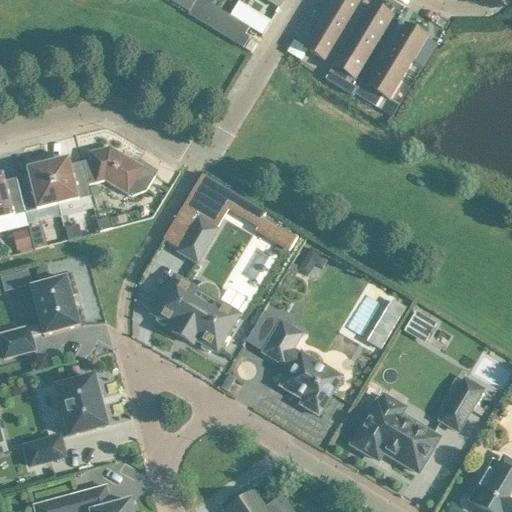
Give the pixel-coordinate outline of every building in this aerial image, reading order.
[(279,8),(283,0),(266,0),(266,1),(279,8)] [(334,0),(305,49),(307,50),(325,61),(362,0),(334,0)] [(239,3),(230,17),(250,29),(262,36),(269,24),(270,22),(239,3)] [(325,80),(325,81),(353,97),(355,94),(361,83),(354,79),(392,18),(371,5),(334,67),(334,66),(327,77),(325,80)] [(220,11),(209,28),(220,34),(243,48),(249,40),(249,39),(246,37),(249,31),(250,29),(230,17),(220,11)] [(405,26),(368,87),(389,100),(408,67),(413,60),(423,66),(436,45),(425,39),(426,38),(405,26)] [(293,42),(286,53),(300,62),(307,50),(305,49),(293,42)] [(88,187),(105,183),(131,198),(146,193),(156,176),(110,148),(88,154),(90,162),(82,164),(88,187)] [(62,160),(47,164),(58,207),(59,206),(91,198),(88,187),(82,164),(71,166),(64,168),(62,160)] [(28,177),(16,180),(25,214),(36,211),(37,212),(58,207),(47,164),(26,169),(28,177)] [(3,175),(0,175),(0,220),(14,217),(13,217),(25,214),(16,180),(5,183),(3,175)] [(202,176),(163,241),(180,251),(179,253),(197,264),(228,211),(256,228),(291,248),(297,238),(262,218),(264,215),(265,214),(202,176)] [(96,222),(99,233),(100,233),(112,230),(109,218),(96,222)] [(78,226),(64,230),(67,242),(80,238),(81,238),(78,226)] [(27,231),(12,235),(17,253),(20,252),(32,249),(27,231)] [(31,239),(34,251),(47,247),(44,235),(31,239)] [(41,269),(20,270),(20,286),(41,285),(41,269)] [(174,278),(152,315),(156,318),(156,322),(164,327),(168,325),(174,328),(171,333),(193,346),(196,341),(201,344),(201,349),(209,354),(213,352),(217,354),(239,317),(218,304),(220,299),(219,293),(216,288),(210,285),(205,284),(199,286),(195,291),(174,278)] [(79,328),(66,279),(31,289),(41,326),(30,329),(29,329),(0,336),(0,342),(5,360),(36,352),(32,339),(44,336),(44,337),(79,328)] [(392,302),(382,318),(395,326),(405,310),(392,302)] [(439,326),(416,312),(404,333),(427,346),(439,326)] [(300,406),(318,417),(342,378),(301,353),(300,355),(293,351),(302,336),(281,323),(263,354),(284,367),(284,365),(291,369),(280,388),(303,402),(300,406)] [(511,361),(494,351),(485,365),(504,377),(511,364),(511,361)] [(65,421),(69,438),(106,428),(93,379),(56,389),(61,406),(58,410),(60,418),(65,421)] [(458,433),(482,391),(465,381),(440,422),(458,433)] [(378,403),(352,446),(378,462),(384,451),(397,459),(396,461),(418,474),(438,440),(400,417),(404,410),(384,398),(380,405),(378,403)] [(25,448),(30,467),(65,458),(60,438),(25,448)] [(498,466),(493,463),(469,503),(484,511),(490,511),(492,510),(495,511),(511,511),(511,462),(508,462),(503,463),(498,466)] [(35,511),(133,511),(131,502),(111,507),(106,487),(34,507),(35,511)] [(292,511),(282,497),(264,509),(253,493),(226,511),(292,511)]
